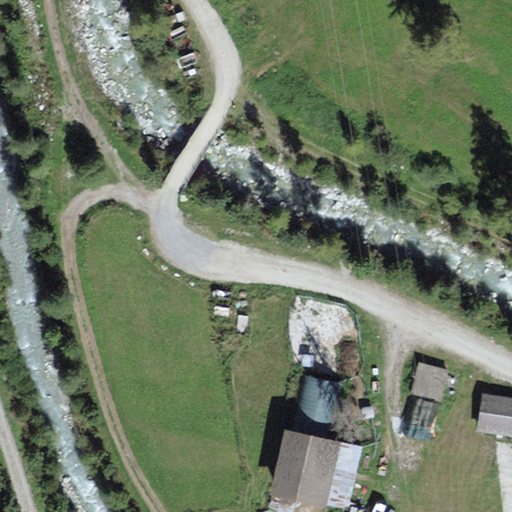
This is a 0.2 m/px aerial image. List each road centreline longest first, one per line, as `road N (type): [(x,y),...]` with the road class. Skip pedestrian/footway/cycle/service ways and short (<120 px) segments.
road 1 (track): [(165,205),(103,192),(75,209),(65,234),(130,473),(159,511)]
road 2 (residential): [(168,190),(166,227),(198,255),(336,286),(511,368)]
road 3 (track): [(49,0),(76,97),(123,169),(157,202)]
road 4 (track): [(194,0),(229,64),(223,96),(168,190)]
